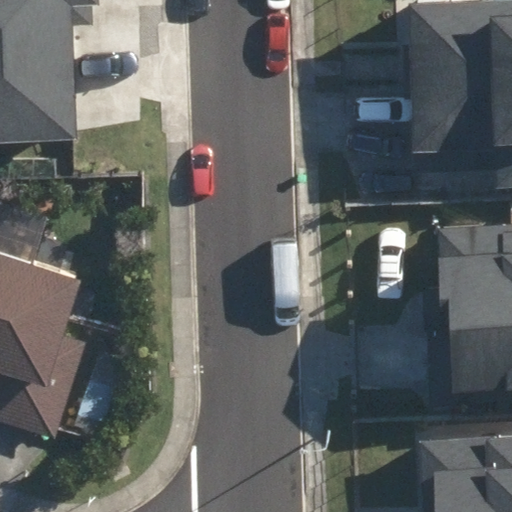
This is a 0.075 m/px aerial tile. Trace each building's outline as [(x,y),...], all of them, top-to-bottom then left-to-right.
[(95,0),(0,0),(0,141),(76,139),(71,3),(96,2),(95,0)] [(511,0),(413,5),(422,176),(495,172),(496,190),(511,189),(511,0)] [(511,225),(440,230),(448,393),(511,389),(511,225)] [(92,261),(0,231),(0,405),(57,424),(87,332),(71,327),(92,261)] [(511,511),(511,433),(422,435),(423,511),(511,511)]
